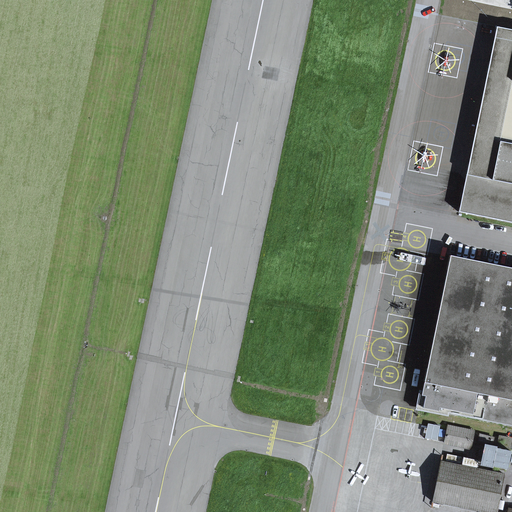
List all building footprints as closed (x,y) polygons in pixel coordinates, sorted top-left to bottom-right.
[(458,212),(511,223),(511,30),(496,28),(458,212)] [(448,417),(448,414),(511,426),(511,268),(450,256),(449,256),(422,391),(419,390),(418,393),(415,410),(448,417)] [(423,438),(439,442),(443,425),(427,421),(423,438)] [(473,432),(448,426),(445,443),(470,449),(473,432)] [(491,447),(493,438),(480,435),(478,443),(491,447)] [(509,448),(511,439),(498,436),(496,445),(509,448)] [(511,452),(486,446),(482,461),(464,457),(463,464),(478,467),(478,465),(507,471),(511,452)] [(441,462),(433,502),(481,511),(495,511),(503,474),(441,462)]
